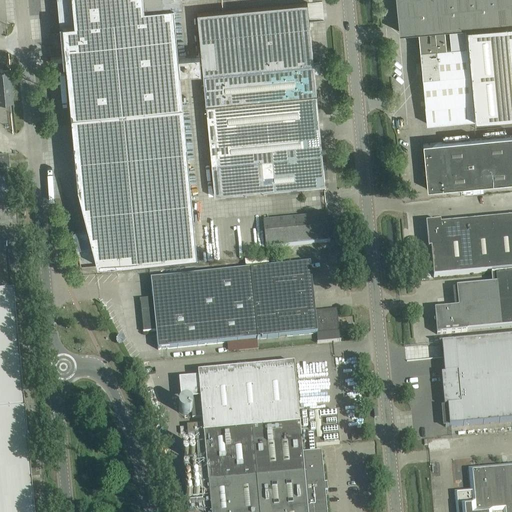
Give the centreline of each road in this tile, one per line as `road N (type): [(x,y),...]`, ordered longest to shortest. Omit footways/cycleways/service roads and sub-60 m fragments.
road 1 (unclassified): [(396,511),(347,0)]
road 2 (tertiary): [(54,362),(19,0)]
road 3 (tertiary): [(149,511),(124,415),(100,370),(54,362)]
road 4 (unknown): [(60,67),(66,165),(0,176)]
road 5 (tertiary): [(54,362),(67,511)]
